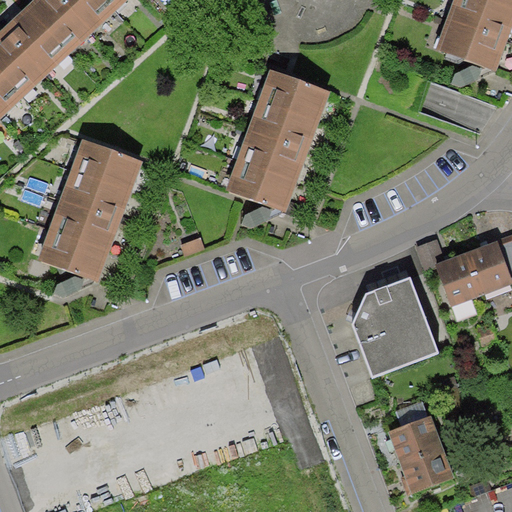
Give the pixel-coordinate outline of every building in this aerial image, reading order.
[(0,117),(126,0),(31,0),(14,17),(0,29),(0,117)] [(511,0),(454,0),(437,48),(497,69),(503,54),(511,27),(511,0)] [(329,91),(269,70),(225,190),(285,211),(289,199),(301,168),(311,139),(322,108),(329,91)] [(142,162),(83,140),(38,260),(97,282),(102,267),(113,239),(125,208),(135,180),(142,162)] [(206,248),(202,237),(180,245),(184,256),(206,248)] [(511,285),(511,280),(497,242),(469,252),(483,295),(511,285)] [(469,252),(436,265),(458,322),(478,315),(472,300),(483,295),(469,252)] [(410,280),(367,294),(355,326),(372,379),(440,354),(410,280)] [(489,324),(476,329),(482,345),(495,341),(489,324)] [(432,417),(387,434),(410,497),(455,481),(432,417)]
